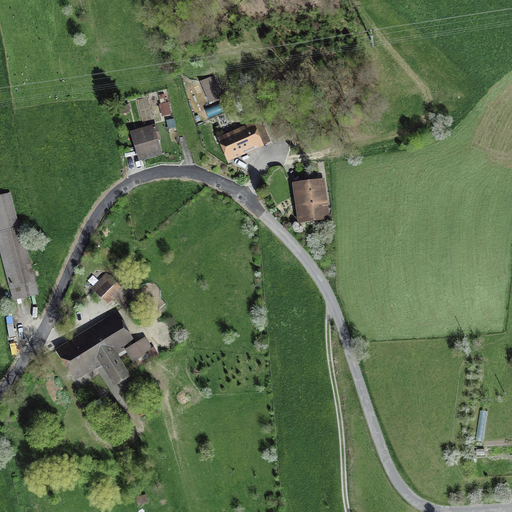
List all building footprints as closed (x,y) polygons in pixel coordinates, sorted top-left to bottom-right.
[(203,82),(211,101),(222,97),(214,77),(203,82)] [(220,100),(205,106),(209,115),(224,109),(220,100)] [(171,102),(161,103),(162,115),(172,114),(171,102)] [(174,117),(166,119),(168,128),(177,126),(174,117)] [(223,141),(229,156),(267,139),(261,124),(223,141)] [(283,136),(277,125),(271,128),(277,139),(283,136)] [(141,158),(159,152),(156,142),(159,141),(155,127),(134,133),(141,158)] [(290,138),(294,146),(299,143),(295,135),(290,138)] [(304,174),(305,185),(297,186),(299,204),(302,203),(305,219),(325,216),(319,172),(304,174)] [(9,194),(0,196),(0,243),(14,299),(37,293),(20,228),(18,228),(9,194)] [(121,288),(107,273),(94,286),(108,301),(112,297),(122,306),(133,295),(123,285),(121,288)] [(127,351),(128,351),(133,348),(128,340),(129,339),(117,319),(77,344),(76,343),(62,352),(75,374),(89,365),(89,364),(99,357),(115,382),(126,375),(110,350),(122,343),(127,351)] [(137,345),(133,348),(128,351),(133,359),(151,348),(146,339),(137,345)]
